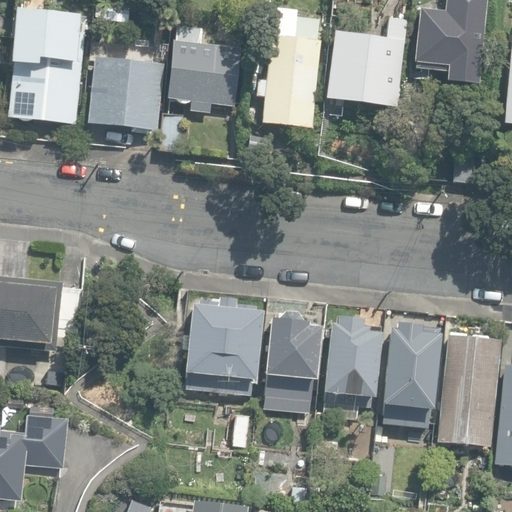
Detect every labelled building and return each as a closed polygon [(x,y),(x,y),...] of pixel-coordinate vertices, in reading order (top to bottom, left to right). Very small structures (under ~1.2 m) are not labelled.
[(447,84),(478,87),(487,0),(445,0),(444,12),(419,9),(412,71),(448,75),(447,84)] [(103,7),(96,6),(95,16),(101,16),(101,20),(128,23),(130,5),(103,2),(103,7)] [(7,118),(75,125),(87,19),(16,11),(10,65),(13,65),(7,118)] [(326,101),(396,109),(407,21),(389,18),(387,32),(381,31),(380,39),(334,34),(326,101)] [(262,125),(313,129),(322,21),(295,19),(293,39),(270,37),(266,81),(258,80),(256,99),(264,99),(262,125)] [(189,113),(211,115),(213,105),(234,107),(241,50),(199,45),(201,30),(177,28),(175,43),(172,43),(166,101),(175,101),(177,104),(180,105),(183,106),(186,105),(189,104),(190,103),(189,113)] [(511,35),(502,126),(511,126),(511,35)] [(88,125),(157,133),(165,67),(95,59),(88,125)] [(159,152),(180,154),(184,116),(163,115),(159,152)] [(451,182),(494,186),(497,154),(454,149),(451,182)] [(0,347),(56,352),(58,337),(77,339),(81,291),(62,290),(62,284),(0,278),(0,347)] [(184,387),(250,393),(251,377),(255,378),(261,309),(254,309),(254,304),(231,302),(231,298),(213,296),(213,304),(194,302),(191,335),(181,334),(180,349),(188,350),(184,387)] [(264,399),(310,403),(312,381),(315,381),(319,329),(307,328),(307,324),(300,323),(294,315),(283,315),(275,322),(269,321),(264,376),(267,377),(264,399)] [(320,414),(355,417),(356,405),(368,406),(369,396),(372,397),(378,333),(365,332),(365,327),(359,326),(360,319),(334,317),(333,324),(328,324),(320,414)] [(380,416),(427,420),(427,410),(429,410),(436,334),(434,334),(434,329),(391,325),(391,330),(385,329),(378,405),(381,406),(380,416)] [(434,441),(488,446),(498,340),(445,334),(434,441)] [(493,463),(511,465),(511,364),(502,363),(493,463)] [(0,499),(20,502),(25,465),(63,469),(68,421),(22,416),(21,424),(20,434),(0,431),(0,499)] [(232,446),(246,448),(249,418),(235,417),(232,446)] [(370,437),(371,426),(358,426),(358,436),(370,437)] [(388,504),(391,478),(388,478),(391,458),(372,456),(367,502),(388,504)] [(320,498),(322,485),(310,484),(308,497),(320,498)] [(242,511),(243,507),(192,501),(191,511),(242,511)] [(445,511),(446,505),(422,503),(421,511),(445,511)]
